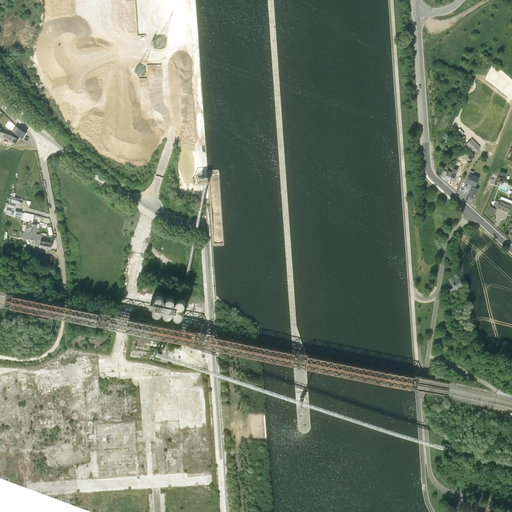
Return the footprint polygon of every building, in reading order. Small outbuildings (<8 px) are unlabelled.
[(23,138),(26,133),(16,126),(12,131),(23,138)] [(18,139),(0,131),(0,137),(2,139),(3,137),(16,143),(18,139)] [(471,139),(466,144),(474,152),(479,147),(471,139)] [(447,170),(444,179),(449,180),(455,161),(452,159),(450,164),(447,170)] [(455,161),(449,180),(453,182),(457,171),(465,173),(468,166),(455,161)] [(474,173),(470,171),(466,183),(472,185),(468,196),(474,199),(478,188),(476,187),(480,177),(473,174),(474,173)] [(20,199),(12,197),(10,205),(16,207),(21,208),(22,203),(20,202),(20,199)] [(490,207),(487,214),(494,216),(497,208),(508,213),(511,203),(511,201),(501,197),(499,202),(495,201),(492,207),(490,207)] [(13,217),(16,207),(10,205),(8,204),(5,214),(13,217)] [(34,215),(24,213),(23,220),(33,222),(34,215)] [(31,222),(31,226),(23,225),(22,231),(35,234),(36,223),(31,222)] [(41,236),(24,232),(23,238),(35,240),(34,246),(39,247),(41,236)] [(52,243),(41,241),(39,247),(51,249),(52,243)] [(156,298),(153,312),(183,319),(186,304),(156,298)]
